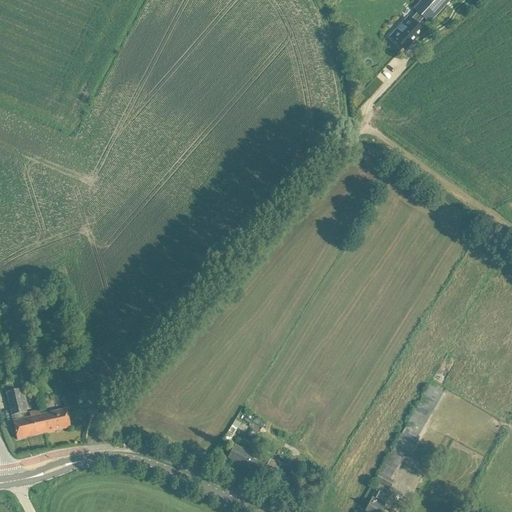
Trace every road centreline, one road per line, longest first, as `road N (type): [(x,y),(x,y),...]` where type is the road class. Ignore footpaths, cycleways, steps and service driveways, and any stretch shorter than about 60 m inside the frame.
road 1 (unclassified): [(96,459),(98,428),(131,379),(359,128),(379,130),(511,224)]
road 2 (secondary): [(96,459),(160,468),(251,511)]
